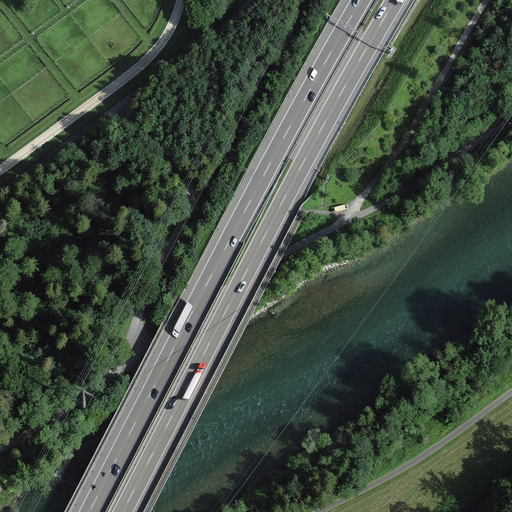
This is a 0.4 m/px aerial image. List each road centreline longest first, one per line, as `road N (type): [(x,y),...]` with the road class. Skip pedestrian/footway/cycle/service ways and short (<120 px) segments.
road 1 (motorway): [(123,511),(395,0)]
road 2 (motorway): [(360,0),(89,511)]
road 3 (track): [(350,219),(285,253),(21,438)]
road 4 (unclassified): [(0,192),(256,0)]
road 5 (track): [(120,107),(188,185),(193,205),(143,302),(128,360)]
road 6 (unknown): [(350,219),(488,0)]
road 7 (track): [(511,392),(409,465),(320,511)]
road 8 (track): [(511,120),(350,219)]
